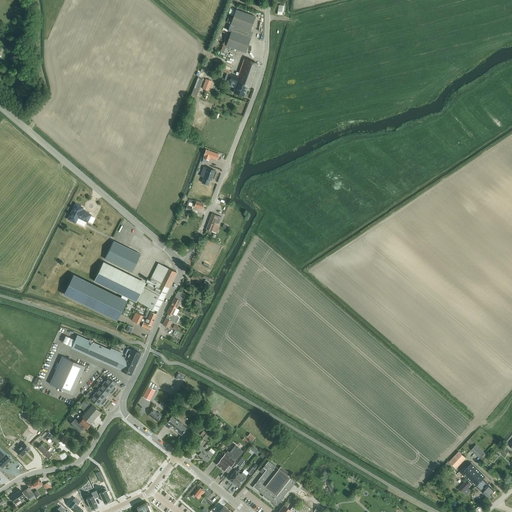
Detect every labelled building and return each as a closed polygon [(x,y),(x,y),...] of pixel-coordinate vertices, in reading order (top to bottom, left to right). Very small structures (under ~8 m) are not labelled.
[(256,17),(237,10),(232,24),(250,31),(256,17)] [(232,31),(226,46),(245,53),(251,38),(232,31)] [(258,64),(245,59),(238,78),(229,75),(227,80),(232,81),(232,82),(230,86),(235,88),(233,93),(244,96),(247,87),(249,87),(258,64)] [(194,88),(191,96),(196,98),(203,80),(200,79),(198,78),(194,88)] [(208,91),(211,81),(206,79),(203,89),(208,91)] [(207,155),(215,158),(217,152),(204,146),(201,155),(206,157),(207,155)] [(207,168),(202,182),(208,185),(210,180),(212,180),(213,175),(215,171),(207,168)] [(188,213),(189,211),(190,212),(192,206),(201,209),(203,204),(196,201),(189,199),(187,205),(185,204),(183,209),(185,210),(184,212),(188,213)] [(76,205),(69,219),(75,222),(78,217),(87,221),(90,215),(79,210),(80,207),(76,205)] [(212,213),(206,229),(216,233),(219,225),(222,217),(212,213)] [(113,241),(105,259),(132,272),(140,254),(113,241)] [(103,263),(94,281),(136,302),(141,292),(143,293),(145,289),(143,288),(145,284),(103,263)] [(153,274),(145,289),(143,293),(139,302),(157,311),(169,288),(177,272),(158,263),(153,274)] [(193,273),(193,274),(192,273),(190,274),(190,275),(190,276),(191,277),(191,278),(200,282),(202,277),(193,273)] [(73,275),(64,294),(117,320),(126,302),(73,275)] [(210,288),(212,283),(214,279),(209,277),(208,278),(204,276),(203,278),(205,279),(203,284),(210,288)] [(174,298),(170,306),(175,308),(179,301),(181,302),(184,297),(180,295),(180,292),(178,291),(174,298)] [(167,319),(166,318),(162,324),(169,327),(172,321),(171,321),(171,320),(176,322),(179,317),(172,314),(175,308),(170,306),(167,313),(168,314),(167,316),(167,318),(167,319)] [(134,317),(132,320),(139,324),(139,325),(141,326),(149,330),(151,326),(156,314),(148,310),(145,317),(143,316),(138,314),(136,312),(134,317)] [(72,347),(86,354),(91,342),(77,335),(75,340),(72,347)] [(92,342),(86,354),(118,368),(118,369),(120,370),(121,370),(121,371),(131,375),(140,354),(131,349),(131,350),(129,349),(127,349),(124,354),(125,356),(124,357),(122,357),(121,356),(122,353),(110,348),(110,350),(92,342)] [(52,379),(49,384),(72,394),(75,389),(73,389),(80,373),(82,374),(85,367),(76,363),(76,364),(70,361),(70,360),(62,356),(59,363),(60,363),(53,379),(52,379)] [(103,383),(114,391),(116,389),(115,386),(116,384),(108,377),(103,383)] [(99,388),(107,395),(109,393),(112,394),(114,391),(103,383),(99,388)] [(148,386),(143,397),(150,400),(155,390),(153,389),(148,386)] [(94,394),(105,402),(107,399),(106,397),(107,395),(99,388),(94,394)] [(103,405),(105,402),(94,394),(90,399),(98,406),(100,404),(103,405)] [(86,429),(87,429),(88,427),(88,426),(90,424),(101,412),(85,399),(79,406),(85,411),(81,416),(83,418),(79,422),(75,419),(70,423),(80,432),(84,428),(86,429)] [(157,421),(161,416),(153,409),(148,415),(151,417),(157,421)] [(181,435),(182,433),(186,435),(187,433),(185,431),(187,429),(186,428),(172,416),(165,425),(168,428),(170,426),(181,435)] [(127,431),(120,441),(125,445),(122,449),(124,451),(128,446),(125,444),(133,435),(127,431)] [(57,443),(60,440),(53,434),(49,438),(52,440),(52,439),(57,443)] [(24,443),(16,451),(22,457),(30,448),(24,443)] [(39,446),(38,448),(44,453),(43,454),(48,458),(52,454),(49,452),(52,448),(47,444),(44,447),(41,444),(39,446)] [(207,462),(213,454),(215,451),(211,448),(209,451),(208,451),(207,453),(203,449),(204,448),(200,445),(196,450),(199,453),(198,455),(207,462)] [(235,461),(243,451),(235,445),(229,452),(227,451),(217,464),(224,470),(229,473),(232,468),(230,467),(235,461)] [(479,458),(484,452),(476,445),(471,450),(479,458)] [(500,449),(500,450),(505,455),(508,452),(503,447),(502,446),(499,449),(497,448),(495,450),(497,452),(500,449)] [(0,465),(3,468),(11,459),(6,455),(5,455),(0,449),(0,465)] [(456,468),(465,458),(459,452),(450,462),(456,468)] [(33,461),(27,454),(18,461),(23,468),(33,461)] [(32,461),(38,466),(40,464),(42,466),(48,460),(43,455),(37,461),(35,459),(32,461)] [(263,495),(263,496),(269,501),(270,500),(277,506),(280,502),(295,482),(288,476),(290,473),(281,466),(279,469),(268,461),(263,468),(266,470),(253,487),(263,495)] [(471,464),(462,473),(476,486),(482,491),(481,492),(488,498),(492,494),(495,490),(489,484),(488,484),(482,478),(484,476),(471,464)] [(143,470),(137,475),(144,482),(150,477),(143,470)] [(232,484),(233,484),(242,472),(238,470),(237,471),(236,470),(228,479),(231,481),(233,483),(232,484)] [(182,472),(174,481),(181,486),(188,477),(182,472)] [(242,472),(233,484),(236,485),(239,487),(246,478),(247,477),(247,475),(242,472)] [(36,488),(42,484),(40,480),(38,478),(32,482),(33,483),(30,484),(32,487),(35,485),(36,488)] [(131,480),(126,482),(130,491),(132,490),(132,491),(135,489),(132,482),(134,482),(133,478),(131,478),(131,480)] [(466,480),(459,489),(466,495),(471,490),(468,488),(468,487),(470,484),(466,480)] [(51,488),(53,486),(49,481),(47,483),(47,482),(43,485),(47,490),(51,488)] [(28,487),(23,491),(28,498),(33,495),(28,487)] [(98,489),(95,491),(97,497),(100,496),(101,495),(104,502),(104,503),(105,502),(105,503),(110,501),(110,500),(110,499),(106,490),(105,487),(98,490),(98,489)] [(199,498),(204,491),(204,490),(204,489),(203,488),(202,489),(199,487),(192,496),(194,498),(196,495),(199,498)] [(15,504),(26,497),(21,490),(10,496),(15,504)] [(92,495),(86,498),(86,499),(91,508),(91,509),(92,508),(92,509),(97,507),(97,506),(98,506),(97,505),(94,498),(97,497),(95,491),(91,493),(92,495)] [(73,501),(68,506),(70,508),(74,511),(82,511),(83,511),(83,510),(77,505),(78,504),(80,502),(75,498),(72,501),(73,501)] [(146,503),(136,507),(138,511),(150,511),(147,505),(146,503)]
